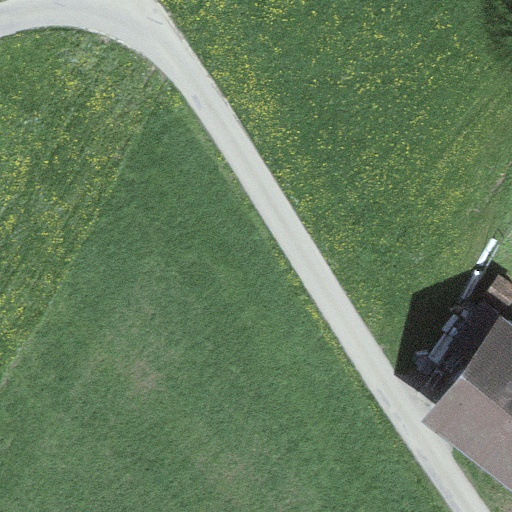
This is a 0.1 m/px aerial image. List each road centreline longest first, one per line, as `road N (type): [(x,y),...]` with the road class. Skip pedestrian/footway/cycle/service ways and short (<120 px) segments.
road 1 (unclassified): [(139,21),(201,95),(471,511)]
road 2 (unclassified): [(0,21),(43,11),(139,21)]
